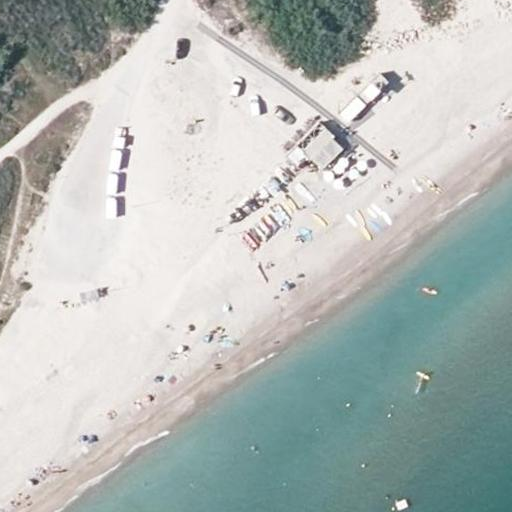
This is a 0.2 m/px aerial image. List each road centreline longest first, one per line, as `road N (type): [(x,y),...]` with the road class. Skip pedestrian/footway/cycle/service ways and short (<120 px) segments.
road 1 (unclassified): [(99,132),(58,227),(60,253),(73,262),(97,256),(115,233),(106,181)]
road 2 (unclassified): [(169,0),(99,132)]
road 3 (track): [(120,89),(61,104),(0,158)]
